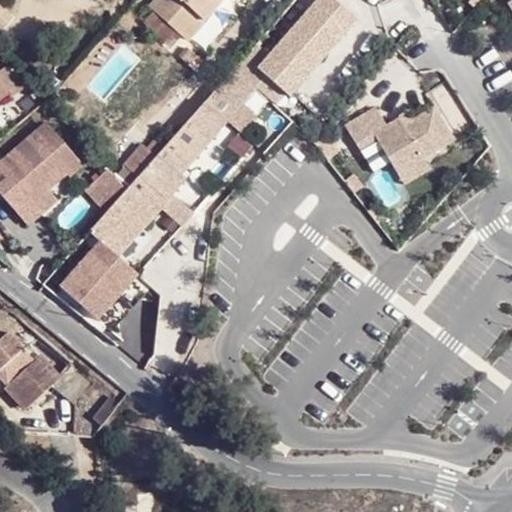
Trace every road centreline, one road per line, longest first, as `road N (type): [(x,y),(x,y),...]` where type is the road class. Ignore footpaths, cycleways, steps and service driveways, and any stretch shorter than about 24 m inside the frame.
road 1 (residential): [(0,273),(178,420),(249,466),(288,479),(380,473),(443,487),(489,511)]
road 2 (residential): [(511,156),(469,81),(407,0)]
